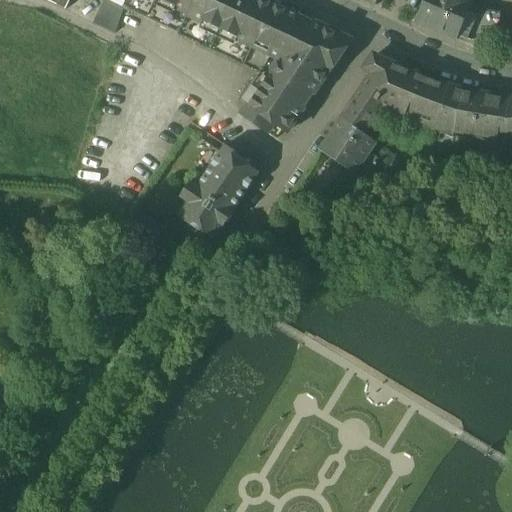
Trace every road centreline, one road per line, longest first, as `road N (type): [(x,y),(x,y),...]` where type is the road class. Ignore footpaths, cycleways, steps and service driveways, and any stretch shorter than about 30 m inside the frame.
road 1 (residential): [(219,258),(380,26)]
road 2 (secondary): [(380,26),(440,54),(511,71)]
